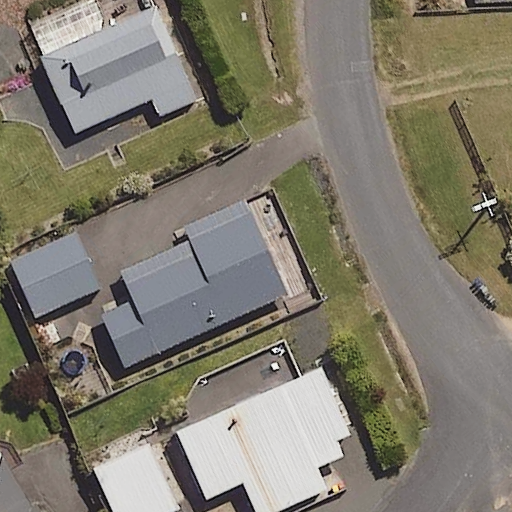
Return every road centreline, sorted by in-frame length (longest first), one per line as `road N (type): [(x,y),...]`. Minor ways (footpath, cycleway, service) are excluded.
road 1 (residential): [(337,0),(343,90),(409,249),(443,310),(511,388)]
road 2 (residential): [(418,511),(511,402)]
